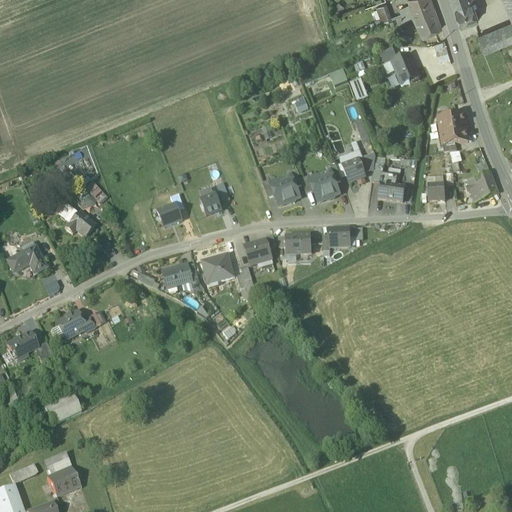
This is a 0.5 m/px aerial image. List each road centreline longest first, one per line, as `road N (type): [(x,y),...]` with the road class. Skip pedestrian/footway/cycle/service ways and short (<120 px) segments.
road 1 (residential): [(511,208),(253,226),(140,257),(0,329)]
road 2 (tertiary): [(511,193),(442,0)]
road 3 (track): [(402,441),(218,511)]
road 4 (track): [(511,399),(402,441),(426,511)]
road 5 (track): [(199,241),(150,116)]
